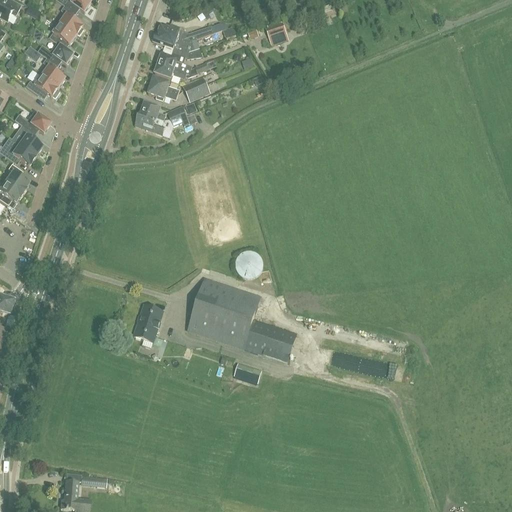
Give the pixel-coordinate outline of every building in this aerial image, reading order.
[(88,3),(84,0),(70,0),(69,2),(65,0),(57,0),(56,2),(65,9),(76,16),(79,11),(84,15),(91,5),(88,3)] [(22,8),(10,2),(7,8),(0,4),(0,20),(7,24),(12,16),(16,19),(22,8)] [(318,20),(336,14),(332,4),(315,10),(318,20)] [(208,8),(201,13),(207,22),(214,17),(208,8)] [(65,16),(58,25),(60,27),(76,38),(78,37),(79,38),(84,32),(82,30),(83,29),(72,21),(76,16),(65,9),(61,13),(65,16)] [(41,14),(35,12),(32,18),(38,21),(41,14)] [(265,28),(272,46),(287,41),(281,23),(265,28)] [(221,26),(211,29),(213,35),(214,36),(222,33),(223,33),(221,26)] [(50,41),(57,46),(61,48),(66,52),(69,47),(70,48),(76,38),(60,27),(50,41)] [(160,27),(158,34),(184,43),(191,45),(190,44),(196,42),(202,40),(214,36),(213,35),(211,29),(199,33),(189,36),(180,33),(180,31),(171,28),(170,30),(166,29),(160,27)] [(222,33),(225,41),(238,36),(235,29),(223,33),(222,33)] [(154,37),(152,42),(153,43),(153,44),(161,46),(164,48),(173,51),(172,56),(185,60),(187,61),(188,55),(194,54),(192,50),(191,45),(184,43),(158,34),(157,37),(156,36),(155,37),(154,37)] [(66,52),(61,48),(57,46),(51,55),(42,49),(38,55),(47,61),(58,69),(62,64),(67,67),(74,57),(66,52)] [(27,58),(30,60),(35,53),(30,49),(25,56),(27,58)] [(187,61),(186,63),(203,60),(200,52),(194,54),(188,55),(187,61)] [(159,58),(158,62),(159,63),(158,67),(186,76),(189,77),(190,72),(191,69),(183,66),(177,64),(177,63),(170,61),(161,57),(160,59),(159,58)] [(40,77),(59,91),(65,81),(55,73),(58,69),(47,61),(44,66),(47,68),(40,77)] [(16,67),(10,63),(6,68),(13,73),(16,67)] [(214,63),(204,67),(207,73),(216,69),(214,63)] [(155,70),(153,74),(155,75),(154,76),(171,82),(172,77),(184,81),(186,76),(158,67),(156,71),(155,70)] [(197,77),(207,73),(204,67),(194,71),(197,77)] [(59,91),(40,77),(33,87),(30,84),(27,89),(38,97),(41,92),(52,100),(53,99),(55,101),(60,94),(58,92),(59,91)] [(264,84),(261,78),(253,81),(256,88),(264,84)] [(183,88),(190,105),(210,97),(203,79),(183,88)] [(153,80),(151,87),(177,96),(178,97),(179,93),(168,89),(169,88),(170,86),(153,80)] [(148,90),(147,93),(148,95),(148,96),(156,99),(156,101),(163,104),(165,99),(176,102),(178,97),(177,96),(151,87),(150,90),(148,90)] [(140,115),(139,115),(156,121),(163,123),(165,117),(158,115),(160,111),(144,106),(143,110),(141,111),(140,115)] [(168,115),(171,122),(185,115),(182,109),(168,115)] [(15,123),(24,130),(35,137),(38,132),(43,136),(50,126),(34,114),(27,123),(19,117),(15,123)] [(154,126),(156,121),(139,115),(135,129),(162,138),(165,130),(154,126)] [(187,119),(185,115),(171,122),(174,129),(183,125),(184,128),(196,123),(193,116),(187,119)] [(35,159),(36,158),(42,150),(31,142),(35,137),(24,130),(20,135),(24,137),(17,146),(35,159)] [(28,169),(35,159),(17,146),(13,151),(10,149),(3,158),(14,166),(18,161),(28,169)] [(5,184),(23,197),(26,192),(25,191),(29,186),(19,179),(23,174),(11,167),(8,172),(12,175),(5,184)] [(19,202),(23,197),(5,184),(0,191),(0,202),(8,208),(11,204),(15,206),(18,201),(19,202)] [(253,323),(260,300),(206,282),(189,333),(287,366),(297,337),(253,323)] [(14,302),(12,302),(0,297),(0,313),(9,317),(14,302)] [(144,308),(134,339),(144,342),(142,348),(151,351),(153,345),(154,343),(163,314),(144,308)] [(105,489),(105,481),(81,478),(81,485),(91,486),(91,488),(105,489)] [(78,485),(65,483),(63,503),(61,502),(60,511),(62,511),(64,511),(81,511),(82,505),(77,505),(78,485)]
